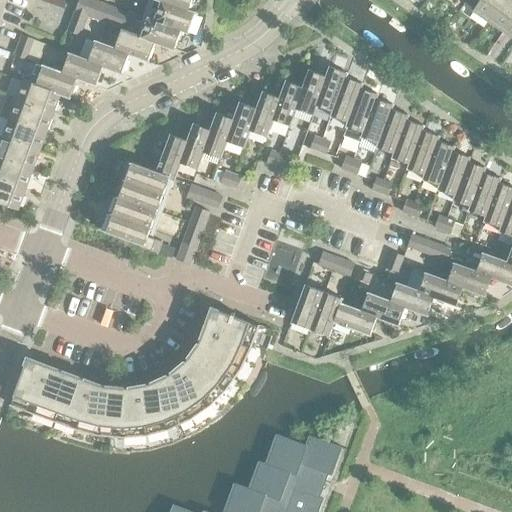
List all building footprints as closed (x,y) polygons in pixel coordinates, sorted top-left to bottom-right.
[(84,14),(89,0),(78,0),(75,11),(84,14)] [(89,0),(84,14),(88,16),(91,17),(98,0),(96,0),(89,0)] [(91,17),(99,20),(105,3),(98,0),(91,17)] [(148,0),(140,22),(138,27),(136,34),(155,41),(175,48),(182,29),(188,32),(196,11),(189,8),(192,0),(148,0)] [(478,0),(471,11),(487,22),(501,0),(478,0)] [(511,0),(501,0),(487,22),(501,32),(511,16),(511,0)] [(99,20),(106,23),(113,6),(105,3),(99,20)] [(106,23),(114,25),(120,9),(113,6),(106,23)] [(123,29),(125,22),(129,11),(128,11),(128,12),(120,9),(114,25),(123,29)] [(88,16),(84,14),(75,11),(70,23),(84,28),(88,16)] [(129,11),(125,22),(138,27),(140,22),(132,19),(135,13),(129,11)] [(511,39),(511,16),(501,32),(511,39)] [(120,37),(116,47),(116,49),(129,54),(129,55),(148,62),(155,41),(136,34),(138,27),(125,22),(123,29),(109,24),(106,32),(120,37)] [(84,28),(70,23),(67,31),(80,36),(84,28)] [(30,52),(35,40),(21,35),(17,47),(30,52)] [(96,40),(89,60),(89,62),(103,67),(102,68),(121,75),(129,55),(129,54),(116,49),(116,47),(96,40)] [(27,60),(30,52),(17,47),(14,55),(27,60)] [(95,87),(102,68),(103,67),(89,62),(89,60),(70,53),(63,72),(63,74),(77,79),(76,80),(95,87)] [(69,99),(76,80),(77,79),(63,74),(63,72),(44,65),(37,84),(37,86),(60,94),(60,96),(69,99)] [(330,66),(327,76),(328,76),(317,107),(318,108),(332,113),(333,113),(347,77),(347,78),(349,73),(330,66)] [(310,69),(303,86),(305,87),(296,111),(298,111),(315,118),(318,108),(317,107),(328,76),(327,76),(310,69)] [(331,117),(348,123),(348,124),(362,88),(364,84),(347,78),(347,77),(333,113),(332,113),(331,117)] [(21,87),(16,100),(53,114),(60,96),(60,94),(37,86),(37,84),(23,79),(23,82),(18,80),(16,85),(21,87)] [(291,128),(298,111),(296,111),(305,87),(303,86),(286,80),(280,97),(282,98),(273,121),(274,122),(291,128)] [(360,144),(362,139),(361,138),(363,134),(364,134),(377,98),(378,99),(379,94),(362,88),(348,124),(348,123),(346,128),(347,128),(344,138),(360,144)] [(264,91),(257,108),(258,109),(250,132),(251,132),(268,139),(274,122),(273,121),(282,98),(280,97),(264,91)] [(0,114),(0,115),(9,119),(46,132),(53,114),(16,100),(6,97),(0,114)] [(362,139),(378,144),(378,145),(392,109),(393,109),(394,105),(378,99),(377,98),(364,134),(363,134),(361,138),(362,139)] [(245,149),(251,132),(250,132),(258,109),(257,108),(240,102),(234,120),(235,120),(226,142),(227,143),(245,149)] [(376,148),(393,155),(394,155),(407,120),(408,120),(410,115),(393,109),(392,109),(378,145),(378,144),(376,148)] [(221,159),(227,143),(226,142),(235,120),(234,120),(218,114),(212,130),(204,153),(221,159)] [(9,119),(2,138),(39,152),(46,132),(9,119)] [(425,126),(408,120),(407,120),(394,155),(393,155),(392,159),(408,165),(409,166),(422,130),(423,130),(425,126)] [(194,123),(188,141),(180,163),(181,164),(198,170),(204,153),(212,130),(194,123)] [(407,170),(424,176),(425,177),(438,141),(439,141),(441,137),(423,130),(422,130),(409,166),(408,165),(407,170)] [(132,162),(131,163),(175,180),(181,164),(180,163),(188,141),(170,134),(157,171),(132,162)] [(0,143),(0,158),(32,171),(39,152),(2,138),(0,143)] [(311,151),(318,153),(322,141),(315,139),(311,151)] [(331,145),(322,141),(318,153),(327,157),(331,145)] [(456,147),(439,141),(438,141),(425,177),(424,176),(422,180),(439,186),(440,187),(453,151),(454,152),(456,147)] [(437,190),(455,197),(456,197),(469,161),(470,162),(471,158),(454,152),(453,151),(440,187),(439,186),(437,190)] [(267,166),(274,169),(279,156),(271,154),(267,166)] [(288,159),(279,156),(274,169),(283,172),(288,159)] [(0,158),(0,180),(25,190),(32,171),(0,158)] [(342,171),(349,174),(353,162),(346,159),(342,171)] [(469,207),(470,207),(471,207),(484,172),(484,173),(486,168),(470,162),(469,161),(456,197),(455,197),(453,201),(463,205),(461,210),(467,212),(469,207)] [(362,165),(353,162),(349,174),(358,177),(362,165)] [(174,181),(175,180),(131,163),(106,231),(143,244),(143,246),(159,252),(163,241),(148,236),(169,179),(174,181)] [(221,184),(229,187),(234,174),(225,171),(221,184)] [(501,179),(484,173),(484,172),(471,207),(470,207),(468,212),(485,218),(486,219),(499,183),(500,183),(501,179)] [(237,190),(242,177),(234,174),(229,187),(237,190)] [(0,203),(18,210),(25,190),(0,180),(0,203)] [(373,193),(380,195),(384,183),(377,181),(373,193)] [(393,187),(384,183),(380,195),(389,199),(393,187)] [(483,222),(501,229),(502,229),(511,200),(511,187),(500,183),(499,183),(486,219),(485,218),(483,222)] [(187,196),(195,199),(199,189),(191,186),(187,196)] [(195,199),(202,201),(206,191),(199,189),(195,199)] [(202,201),(210,204),(214,194),(206,191),(202,201)] [(223,197),(214,194),(210,204),(219,208),(223,197)] [(511,200),(502,229),(501,229),(499,233),(511,237),(511,200)] [(403,214),(411,216),(415,206),(407,203),(403,214)] [(196,205),(193,213),(207,218),(210,210),(196,205)] [(411,216),(419,219),(423,209),(415,206),(411,216)] [(204,225),(207,218),(193,213),(191,220),(204,225)] [(435,228),(444,231),(448,219),(440,216),(435,228)] [(455,222),(448,219),(444,231),(451,234),(455,222)] [(191,220),(188,227),(202,232),(204,225),(191,220)] [(199,240),(202,232),(188,227),(185,235),(199,240)] [(185,235),(182,242),(196,247),(199,240),(185,235)] [(408,250),(416,252),(420,241),(412,238),(408,250)] [(428,244),(420,241),(416,252),(424,255),(428,244)] [(176,259),(190,264),(196,247),(182,242),(176,259)] [(424,255),(432,258),(436,247),(428,244),(424,255)] [(432,258),(440,261),(445,250),(436,247),(432,258)] [(492,258),(506,263),(511,265),(511,247),(510,254),(500,250),(497,257),(493,255),(492,258)] [(453,253),(445,250),(440,261),(449,264),(453,253)] [(319,266),(327,268),(332,256),(324,253),(319,266)] [(392,255),(389,264),(402,268),(405,260),(392,255)] [(478,273),(492,278),(511,285),(511,265),(506,263),(492,258),(484,255),(478,273)] [(327,268),(335,271),(340,259),(332,256),(327,268)] [(335,271),(343,274),(348,262),(340,259),(335,271)] [(356,265),(348,262),(343,274),(351,277),(356,265)] [(399,276),(402,268),(389,264),(387,272),(399,276)] [(456,265),(450,282),(449,283),(464,288),(464,289),(485,297),(492,278),(478,273),(456,265)] [(370,284),(373,276),(360,271),(357,280),(370,284)] [(435,298),(457,307),(464,289),(464,288),(449,283),(450,282),(427,274),(421,292),(435,298)] [(398,283),(392,301),(392,302),(406,307),(406,308),(428,316),(435,298),(421,292),(398,283)] [(291,322),(310,329),(324,292),(304,285),(291,322)] [(344,299),(324,292),(310,329),(329,336),(334,322),(342,303),(344,299)] [(369,293),(363,311),(377,317),(377,318),(399,326),(406,308),(406,307),(392,302),(392,301),(369,293)] [(371,335),(377,318),(377,317),(363,311),(342,303),(334,322),(371,335)] [(199,343),(193,350),(234,379),(241,369),(251,348),(259,325),(258,324),(258,325),(212,308),(201,339),(199,343)] [(167,375),(159,379),(180,424),(191,419),(210,406),(226,390),(234,379),(193,350),(188,358),(185,361),(183,363),(171,373),(167,375)] [(10,405),(54,421),(71,374),(63,371),(59,369),(27,358),(10,404),(10,403),(10,405)] [(80,377),(71,374),(54,421),(75,429),(97,435),(110,436),(115,387),(106,386),(102,385),(84,379),(80,377)] [(168,429),(180,424),(159,379),(151,383),(147,384),(146,384),(128,387),(124,388),(115,387),(110,436),(123,437),(146,435),(168,429)] [(318,511),(323,499),(319,498),(328,474),(332,475),(342,447),(310,435),(306,447),(289,441),(277,436),(267,464),(259,461),(249,489),(234,483),(224,511),(205,511),(202,511),(201,511),(190,511),(172,505),(169,511),(318,511)]
